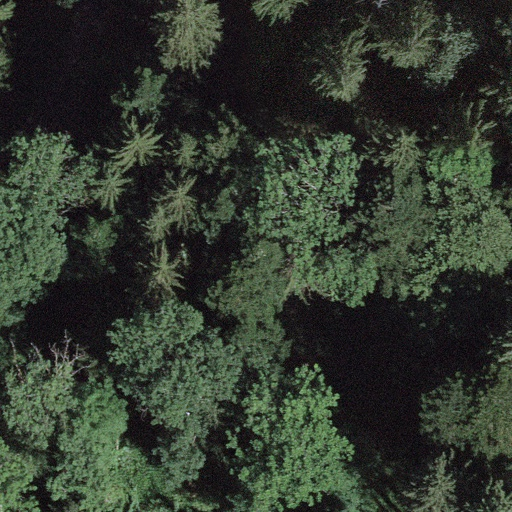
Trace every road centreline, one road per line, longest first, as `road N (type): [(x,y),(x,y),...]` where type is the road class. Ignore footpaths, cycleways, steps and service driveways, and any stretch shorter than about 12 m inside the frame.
road 1 (track): [(255,511),(368,412),(511,201)]
road 2 (track): [(102,0),(55,125),(0,162)]
